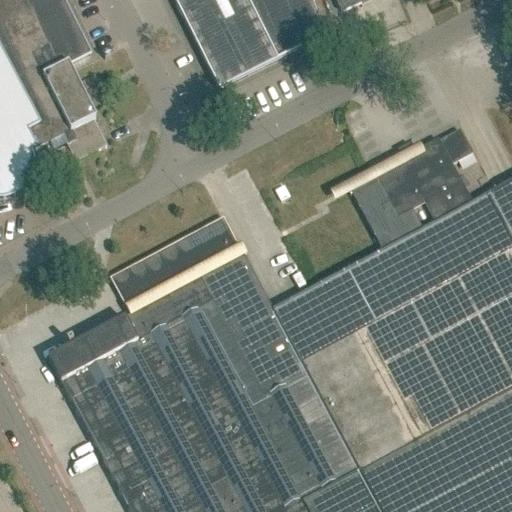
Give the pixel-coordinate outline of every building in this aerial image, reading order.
[(63,139),(76,164),(76,165),(106,149),(93,123),(96,122),(87,104),(69,67),(91,55),(62,0),(0,0),(0,204),(4,205),(15,201),(23,195),(26,191),(30,186),(33,176),(33,165),(30,156),(63,139)] [(172,0),(218,93),(309,49),(326,41),(310,0),(172,0)] [(335,0),(341,14),(375,0),(335,0)] [(378,511),(511,511),(511,248),(486,199),(471,207),(451,169),(472,158),(459,133),(437,144),(414,156),(415,156),(403,163),(405,167),(349,197),(350,199),(353,197),(384,254),(272,314),(378,511)] [(511,184),(486,199),(511,248),(511,184)] [(378,511),(272,314),(223,221),(109,282),(130,320),(231,511),(378,511)] [(128,511),(231,511),(130,320),(48,363),(61,387),(62,386),(112,481),(128,511)]
